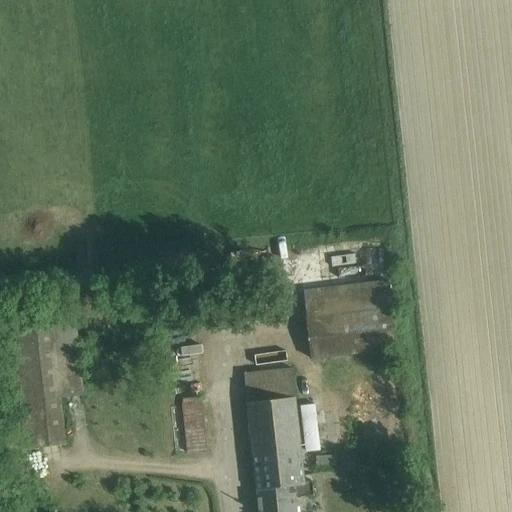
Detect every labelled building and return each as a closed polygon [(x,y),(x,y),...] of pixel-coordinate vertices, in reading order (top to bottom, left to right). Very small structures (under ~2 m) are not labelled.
[(311,359),(396,349),(387,281),(303,291),(311,359)] [(18,450),(65,444),(51,317),(3,322),(18,450)] [(304,483),(294,398),(290,368),(244,373),(246,403),(258,511),(296,511),(295,498),(313,496),(312,482),(304,483)] [(358,391),(367,455),(407,450),(399,386),(358,391)] [(175,455),(207,451),(201,398),(183,399),(182,407),(170,408),(175,455)] [(358,471),(356,455),(341,457),(343,473),(358,471)]
